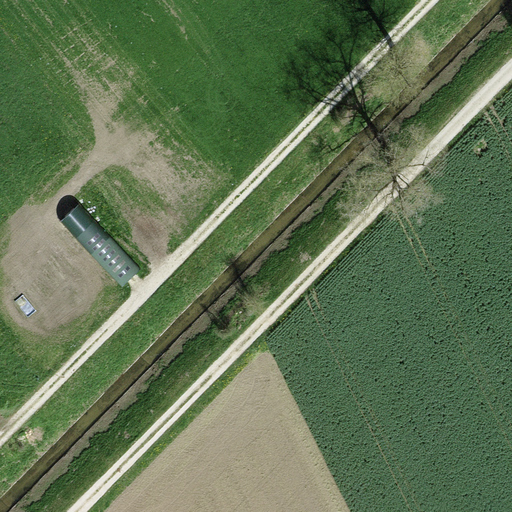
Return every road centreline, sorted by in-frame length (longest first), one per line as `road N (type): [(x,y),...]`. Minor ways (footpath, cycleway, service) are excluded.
road 1 (track): [(511,65),(72,511)]
road 2 (track): [(0,436),(426,0)]
